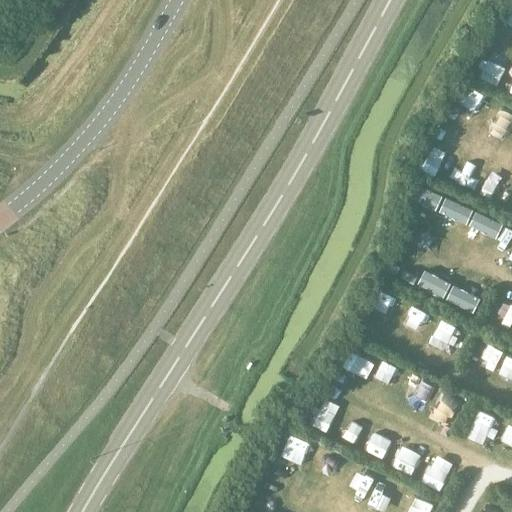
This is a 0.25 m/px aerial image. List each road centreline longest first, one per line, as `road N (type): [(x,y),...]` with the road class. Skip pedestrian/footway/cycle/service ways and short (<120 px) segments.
road 1 (secondary): [(82,511),(272,210),(389,0)]
road 2 (tertiary): [(0,219),(95,126),(174,0)]
